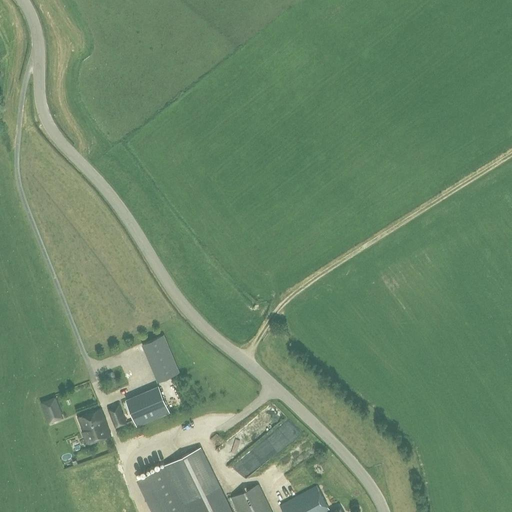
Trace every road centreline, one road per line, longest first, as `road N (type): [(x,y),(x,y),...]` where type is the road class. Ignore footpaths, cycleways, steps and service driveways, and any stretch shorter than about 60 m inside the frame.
road 1 (tertiary): [(384,511),(257,368),(183,305),(126,216),(57,138),(40,103),(36,22),(23,0)]
road 2 (unknown): [(283,396),(118,453),(141,511)]
